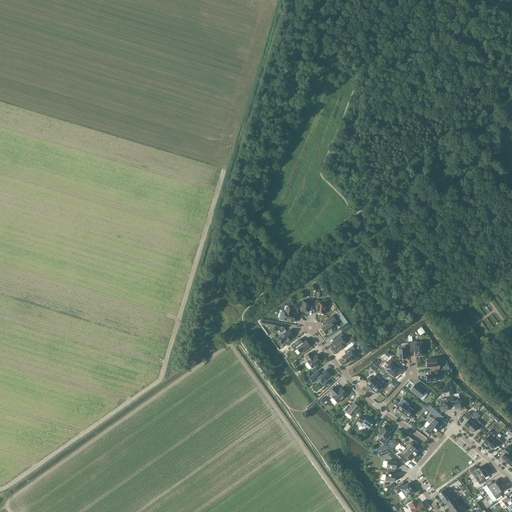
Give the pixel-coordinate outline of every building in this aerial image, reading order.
[(303,301),(301,311),(302,311),(302,312),(304,312),(305,312),(308,312),(309,305),(312,305),(313,299),(307,298),(307,302),(303,301)] [(317,307),(316,313),(324,314),(325,304),(320,304),(321,301),(315,300),(314,307),(317,307)] [(285,313),(283,320),(294,322),(295,314),(292,314),(293,308),(286,307),(285,313)] [(347,323),(341,313),(337,315),(344,325),(347,323)] [(327,324),(321,328),(326,335),(329,332),(330,333),(332,332),(332,331),(335,328),(333,325),(334,325),(333,324),(336,321),(332,316),(325,321),(327,324)] [(277,324),(276,329),(279,329),(283,335),(278,338),(282,344),(287,341),(291,339),(290,338),(293,336),(289,330),(286,332),(284,330),(285,325),(277,324)] [(348,324),(340,329),(343,334),(351,328),(348,324)] [(337,339),(332,343),(336,350),(345,343),(341,337),(343,335),(341,333),(336,337),(337,339)] [(299,339),(291,346),(295,351),(297,349),(300,353),(310,347),(305,340),(302,342),(299,339)] [(417,341),(408,342),(409,351),(415,351),(416,356),(423,355),(422,343),(417,344),(417,341)] [(347,353),(342,357),(346,364),(355,357),(352,353),(354,352),(353,350),(354,349),(352,346),(346,351),(347,353)] [(402,350),(398,350),(399,359),(406,359),(405,352),(408,352),(407,346),(401,346),(402,350)] [(304,356),(308,361),(307,362),(312,368),(321,362),(316,355),(313,357),(310,353),(304,356)] [(388,366),(385,369),(394,377),(399,372),(395,368),(399,364),(392,357),(386,364),(388,366)] [(430,370),(439,369),(439,363),(436,363),(436,359),(426,360),(427,367),(429,367),(430,370)] [(315,373),(309,379),(312,383),(317,379),(322,384),(323,384),(325,386),(329,383),(327,380),(332,376),(326,369),(318,377),(315,373)] [(432,375),(426,375),(427,382),(440,381),(440,371),(431,372),(432,375)] [(376,382),(372,378),(372,379),(369,377),(365,381),(367,383),(366,384),(367,386),(367,387),(369,389),(378,380),(376,382)] [(378,380),(369,389),(372,392),(372,391),(374,393),(375,391),(378,394),(385,387),(382,384),(378,380)] [(420,398),(425,392),(424,391),(426,389),(421,384),(419,386),(418,386),(415,384),(410,391),(420,398)] [(332,397),(337,403),(346,394),(341,389),(339,391),(334,386),(328,392),(333,396),(332,397)] [(450,397),(451,403),(454,403),(455,409),(457,408),(457,410),(463,409),(462,404),(461,405),(460,396),(454,397),(454,396),(450,397)] [(448,404),(451,403),(450,397),(447,397),(447,398),(441,399),(442,407),(441,407),(441,412),(447,411),(447,410),(449,410),(448,404)] [(425,409),(427,406),(420,400),(418,403),(425,409)] [(402,415),(408,407),(403,403),(402,404),(400,402),(396,407),(399,409),(398,411),(400,412),(399,413),(402,415)] [(346,412),(352,417),(360,408),(353,403),(351,406),(349,407),(347,405),(344,410),(346,412)] [(408,407),(402,415),(405,417),(405,416),(407,418),(408,416),(411,418),(414,413),(412,411),(413,410),(414,408),(409,405),(408,407)] [(468,412),(464,416),(469,420),(465,425),(466,426),(465,426),(468,429),(477,419),(468,412)] [(430,424),(438,431),(440,428),(439,427),(441,426),(439,424),(441,422),(434,415),(432,418),(428,422),(430,424)] [(360,426),(362,424),(369,429),(372,424),(374,420),(370,417),(370,418),(367,416),(365,419),(361,416),(356,423),(360,426)] [(477,419),(468,429),(469,429),(473,432),(477,428),(479,430),(484,425),(477,419)] [(435,433),(438,431),(430,424),(426,428),(427,429),(425,431),(430,435),(432,433),(433,434),(434,433),(435,433)] [(384,427),(383,426),(378,435),(381,437),(379,441),(385,445),(389,439),(386,437),(390,431),(387,429),(388,428),(385,426),(384,427)] [(496,436),(493,433),(490,431),(486,435),(488,437),(484,442),(485,443),(488,446),(496,436)] [(362,443),(366,438),(363,435),(358,440),(362,443)] [(496,436),(488,446),(489,446),(492,449),(496,445),(499,447),(503,442),(496,436)] [(405,448),(415,457),(417,454),(416,453),(418,452),(416,450),(418,448),(411,442),(409,444),(405,448)] [(511,450),(508,446),(502,452),(504,455),(501,458),(506,462),(511,454),(511,450)] [(412,459),(415,457),(405,448),(401,453),(398,456),(406,463),(409,459),(410,460),(412,459)] [(387,471),(394,472),(394,469),(396,469),(396,466),(397,466),(397,463),(396,463),(396,462),(392,462),(392,461),(389,460),(388,461),(387,461),(386,468),(388,468),(387,471)] [(474,466),(469,469),(475,478),(486,470),(485,470),(482,466),(477,469),(474,466)] [(486,470),(475,478),(480,485),(485,481),(483,479),(488,475),(488,474),(486,470)] [(393,475),(394,472),(387,471),(387,474),(385,474),(385,480),(386,481),(386,482),(389,482),(389,481),(394,482),(394,481),(395,481),(395,478),(394,478),(395,475),(393,475)] [(492,492),(502,485),(502,484),(501,485),(498,480),(494,484),(492,481),(487,485),(492,492)] [(401,491),(406,497),(410,495),(410,496),(413,494),(413,493),(413,492),(407,484),(405,486),(403,483),(393,490),(397,494),(401,491)] [(502,485),(492,492),(497,499),(502,496),(500,493),(505,490),(504,488),(505,488),(502,485)] [(442,499),(449,494),(446,490),(444,487),(439,490),(441,493),(438,495),(442,499)] [(449,494),(442,499),(445,504),(453,498),(455,496),(452,492),(449,494)] [(507,507),(511,503),(511,497),(509,499),(507,497),(502,500),(507,507)] [(449,507),(456,502),(453,498),(445,504),(446,503),(449,507)] [(421,502),(417,505),(414,500),(408,505),(411,509),(411,510),(411,511),(410,511),(419,511),(425,508),(421,502)] [(452,511),(459,507),(456,502),(449,507),(452,511)]
